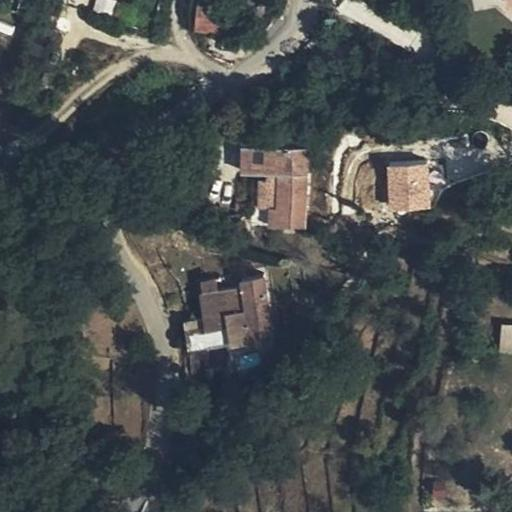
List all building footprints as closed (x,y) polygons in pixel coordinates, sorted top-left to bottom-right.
[(20,0),(4,0),(2,9),(17,13),(20,0)] [(95,0),(93,11),(112,15),(115,0),(95,0)] [(196,0),(192,30),(217,34),(221,0),(196,0)] [(120,1),(114,19),(127,22),(132,6),(120,1)] [(157,14),(159,6),(150,3),(147,10),(157,14)] [(151,31),(157,14),(147,10),(132,6),(127,22),(151,31)] [(310,144),(247,142),(246,169),(270,170),(281,170),(281,178),(280,205),(272,205),(271,223),(308,225),(310,144)] [(430,166),(387,167),(388,211),(431,210),(430,166)] [(281,170),(270,170),(270,178),(281,178),(281,170)] [(244,284),(203,291),(212,344),(252,338),(252,341),(275,338),(265,274),(243,277),(244,284)] [(500,351),(511,350),(511,325),(500,326),(500,351)]
